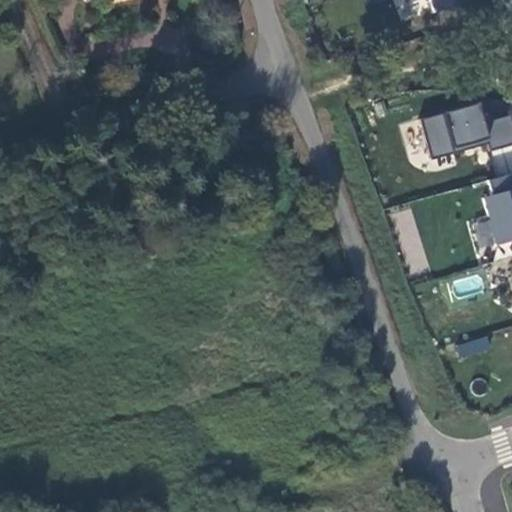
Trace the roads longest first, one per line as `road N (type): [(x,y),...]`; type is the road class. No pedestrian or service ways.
road 1 (residential): [(284,78),(426,451),(446,466)]
road 2 (unclassified): [(0,139),(284,78)]
